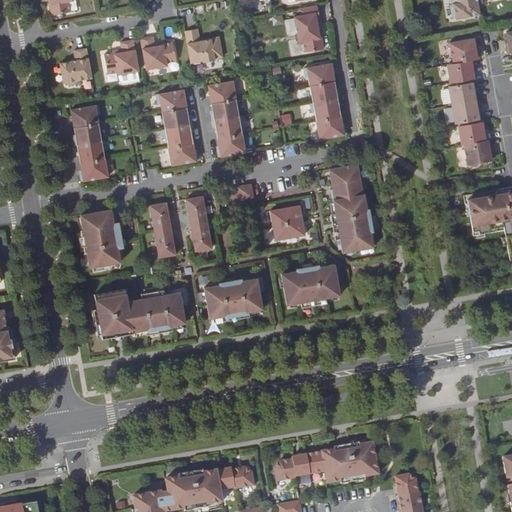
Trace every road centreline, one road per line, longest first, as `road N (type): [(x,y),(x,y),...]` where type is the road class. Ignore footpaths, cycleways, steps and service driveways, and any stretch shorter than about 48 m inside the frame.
road 1 (residential): [(335,0),(361,146),(31,208)]
road 2 (secondary): [(70,422),(511,344)]
road 3 (secondary): [(31,208),(62,377)]
road 4 (residential): [(161,0),(153,13),(1,42)]
road 5 (secondary): [(1,42),(31,208)]
road 6 (residential): [(511,153),(490,34)]
